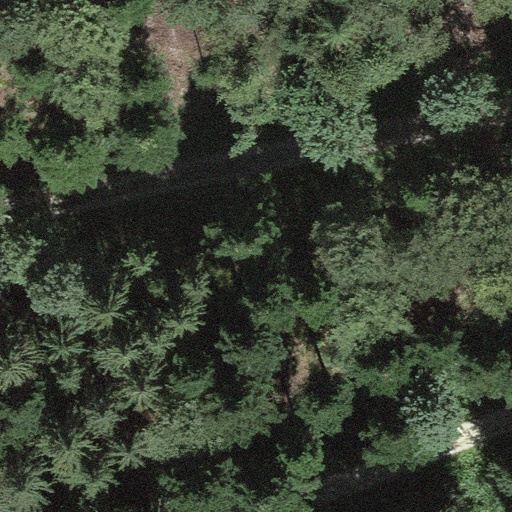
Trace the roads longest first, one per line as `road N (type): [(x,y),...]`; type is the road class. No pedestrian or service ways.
road 1 (track): [(511,114),(0,213)]
road 2 (track): [(266,511),(511,420)]
